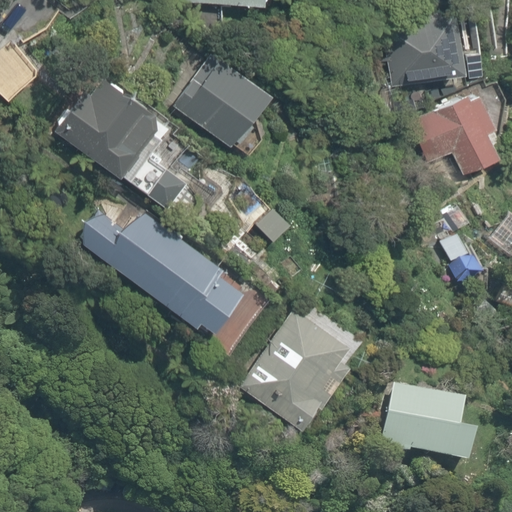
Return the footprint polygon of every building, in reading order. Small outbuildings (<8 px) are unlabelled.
[(44,25),(75,48),(88,31),(57,7),(44,25)] [(377,23),(389,86),(458,72),(446,9),(377,23)] [(235,140),(246,124),(242,121),(262,92),(206,53),(170,105),(225,144),(230,137),(235,140)] [(163,125),(98,80),(88,94),(82,90),(53,132),(162,208),(181,181),(142,155),(163,125)] [(446,151),(461,181),(482,171),(479,164),(504,152),(473,91),(464,95),(462,92),(405,120),(425,161),(446,151)] [(251,222),(271,240),(287,224),(267,205),(251,222)] [(194,320),(209,331),(239,290),(213,271),(217,266),(178,237),(181,234),(169,225),(166,228),(142,210),(127,230),(101,211),(80,218),(78,241),(191,325),(194,320)] [(463,250),(451,232),(438,240),(450,258),(463,250)] [(511,306),(511,290),(497,285),(492,299),(511,306)] [(477,297),(467,310),(481,321),(491,308),(477,297)] [(234,388),(296,431),(315,403),(319,406),(348,366),(339,359),(348,346),(291,306),(234,388)] [(377,444),(461,465),(469,432),(453,428),(460,400),(392,383),(377,444)] [(9,416),(12,439),(24,437),(21,415),(9,416)]
